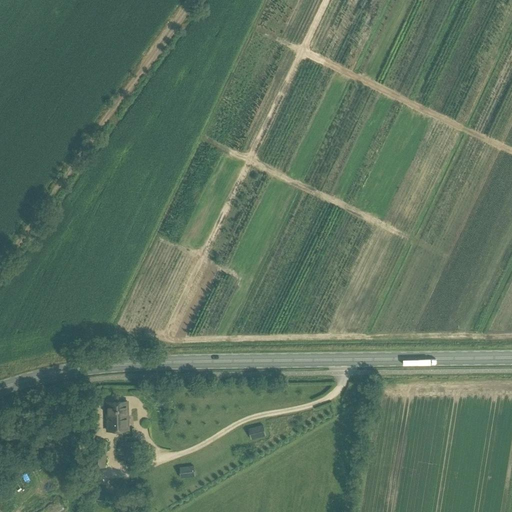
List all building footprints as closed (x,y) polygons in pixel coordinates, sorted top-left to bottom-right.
[(127,401),(106,402),(107,431),(128,430),(127,401)] [(263,425),(248,429),(251,439),(265,435),(263,425)] [(138,440),(125,441),(126,465),(139,465),(138,440)] [(94,441),(91,466),(105,467),(107,442),(94,441)] [(193,465),(179,467),(180,478),(195,477),(193,465)] [(49,511),(60,506),(54,495),(26,511),(49,511)]
